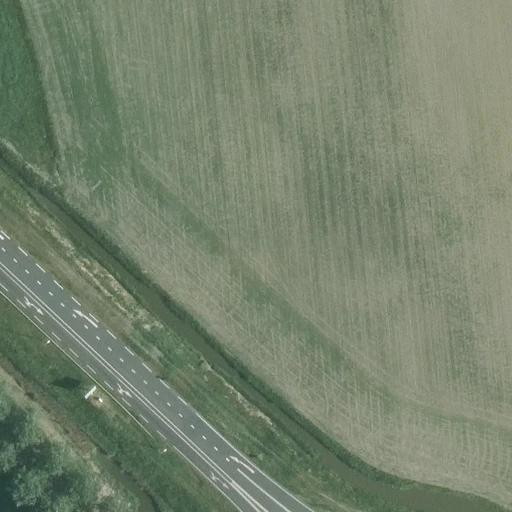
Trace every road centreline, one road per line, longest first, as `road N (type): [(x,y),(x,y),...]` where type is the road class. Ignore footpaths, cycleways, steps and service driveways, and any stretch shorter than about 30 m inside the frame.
road 1 (primary): [(123,382),(246,511)]
road 2 (primary): [(0,266),(123,382)]
